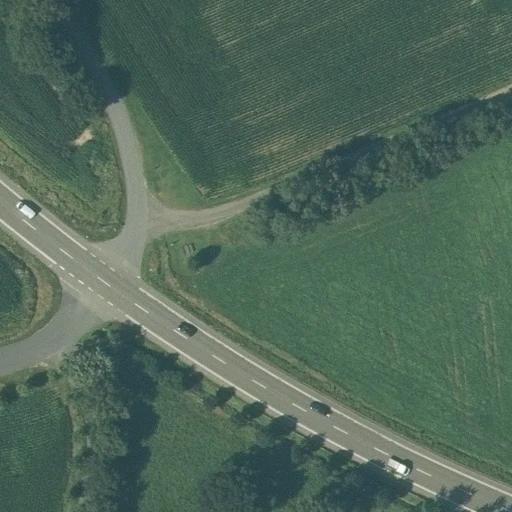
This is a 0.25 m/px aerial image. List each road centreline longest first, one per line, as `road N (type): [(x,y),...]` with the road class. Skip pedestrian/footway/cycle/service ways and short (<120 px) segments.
road 1 (secondary): [(100,280),(315,416),(511,511)]
road 2 (unclassified): [(136,221),(210,215),(511,87)]
road 3 (residential): [(47,0),(113,106),(128,149),(136,221)]
road 4 (residential): [(0,362),(71,323),(100,280)]
road 5 (secondary): [(0,201),(100,280)]
